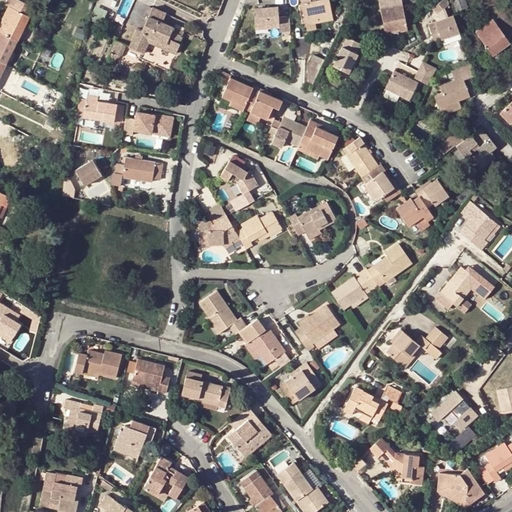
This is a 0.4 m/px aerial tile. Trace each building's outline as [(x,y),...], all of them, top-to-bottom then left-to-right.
[(8,6),(0,22),(3,24),(0,30),(0,31),(14,39),(19,29),(22,30),(29,16),(27,15),(31,7),(25,4),(27,0),(7,0),(5,5),(8,6)] [(301,0),(302,3),(301,3),(304,18),(331,13),(329,0),(315,0),(311,1),(310,0),(301,0)] [(405,0),(378,0),(385,34),(407,29),(402,1),(406,0),(405,0)] [(448,3),(447,0),(439,0),(432,7),(438,12),(448,3)] [(464,0),(452,0),(457,11),(467,7),(464,0)] [(253,8),(255,28),(278,27),(279,30),(290,30),(289,15),(278,16),(277,6),(253,8)] [(152,7),(149,16),(162,22),(166,13),(152,7)] [(333,18),(331,13),(304,18),(305,23),(333,18)] [(452,14),(427,23),(431,34),(438,31),(440,37),(441,39),(459,32),(452,14)] [(143,52),(148,40),(150,35),(165,43),(163,48),(175,53),(180,43),(179,43),(182,35),(172,31),(174,28),(162,22),(149,16),(142,30),(138,29),(130,46),(143,52)] [(463,18),(457,20),(459,26),(466,24),(463,18)] [(491,20),(477,31),(483,40),(482,40),(493,56),(510,43),(499,27),(497,29),(491,20)] [(14,39),(17,40),(22,30),(19,29),(14,39)] [(0,60),(2,62),(9,50),(11,51),(17,40),(14,39),(0,31),(0,60)] [(431,34),(433,40),(440,37),(438,31),(431,34)] [(150,35),(148,40),(163,48),(165,43),(150,35)] [(350,67),(356,53),(355,53),(360,43),(345,36),(332,65),(334,67),(348,73),(350,67)] [(115,39),(110,51),(111,51),(118,54),(116,58),(118,58),(119,57),(120,57),(121,56),(126,44),(115,39)] [(9,50),(2,62),(5,64),(11,51),(9,50)] [(111,51),(108,57),(116,59),(116,58),(118,54),(111,51)] [(360,55),(356,53),(350,67),(353,69),(360,55)] [(306,67),(308,82),(312,84),(324,60),(312,54),(306,67)] [(422,61),(417,70),(430,76),(431,76),(435,68),(422,61)] [(475,75),(470,62),(458,66),(463,79),(475,75)] [(458,66),(450,69),(453,78),(438,84),(441,91),(433,94),(438,107),(457,99),(468,95),(463,79),(458,66)] [(345,80),(348,73),(334,67),(332,73),(345,80)] [(427,83),(430,76),(417,70),(415,69),(412,76),(427,83)] [(416,81),(393,70),(384,88),(407,99),(416,81)] [(230,75),(221,71),(218,79),(227,83),(222,97),(230,101),(244,107),(247,101),(252,88),(230,78),(230,75)] [(278,110),(281,101),(270,96),(258,91),(252,88),(247,101),(253,104),(250,111),(250,112),(260,117),(266,120),(272,107),(278,110)] [(84,117),(87,99),(79,98),(76,116),(84,117)] [(97,101),(87,99),(84,117),(114,123),(114,120),(122,121),(124,106),(97,101)] [(460,106),(457,99),(438,107),(440,114),(460,106)] [(242,111),(244,107),(230,101),(229,105),(242,111)] [(244,107),(243,108),(250,111),(253,104),(247,101),(244,107)] [(511,101),(500,114),(510,124),(511,121),(511,101)] [(125,116),(122,133),(132,135),(133,129),(151,132),(152,127),(170,130),(173,115),(150,112),(150,113),(136,111),(135,118),(125,116)] [(260,117),(250,112),(246,120),(257,125),(260,117)] [(277,129),(271,126),(266,137),(272,141),(275,136),(284,141),(298,147),(300,142),(306,127),(284,117),(277,129)] [(324,126),(310,120),(307,125),(315,129),(316,127),(323,130),(324,126)] [(440,125),(442,129),(449,124),(446,120),(440,125)] [(307,125),(306,127),(300,142),(308,145),(306,149),(319,155),(327,158),(337,136),(323,130),(316,127),(315,129),(307,125)] [(457,131),(428,153),(437,160),(456,145),(456,146),(465,157),(471,153),(482,167),(495,157),(490,150),(495,146),(481,127),(464,140),(457,131)] [(354,167),(361,177),(368,171),(377,166),(363,144),(364,143),(360,137),(356,140),(348,134),(343,142),(346,146),(342,148),(346,154),(345,154),(346,154),(354,167)] [(282,145),(284,141),(275,136),(272,141),(271,144),(280,148),(282,145)] [(300,142),(298,147),(296,149),(317,158),(319,155),(306,149),(308,145),(300,142)] [(207,143),(204,159),(216,161),(218,145),(207,143)] [(76,147),(68,145),(66,157),(73,159),(76,147)] [(217,158),(228,163),(229,161),(230,161),(235,152),(224,147),(217,158)] [(354,167),(346,154),(340,158),(349,171),(354,167)] [(111,183),(121,185),(123,176),(151,182),(152,178),(160,180),(163,164),(125,157),(124,164),(117,163),(115,173),(113,173),(111,183)] [(242,193),(230,200),(235,210),(254,199),(249,190),(257,185),(249,171),(247,172),(230,161),(229,161),(228,163),(220,176),(226,181),(228,179),(234,184),(237,184),(242,193)] [(91,167),(89,163),(75,171),(84,186),(101,177),(94,165),(91,167)] [(373,178),(366,182),(377,198),(382,195),(386,202),(401,191),(397,184),(395,186),(392,188),(382,172),(384,170),(380,164),(377,166),(368,171),(373,178)] [(382,172),(392,188),(395,186),(384,170),(382,172)] [(67,176),(63,175),(61,189),(73,191),(74,187),(67,176)] [(123,176),(121,185),(133,188),(133,186),(150,188),(151,182),(123,176)] [(415,191),(419,197),(427,207),(433,203),(434,205),(447,196),(436,180),(431,183),(423,188),(421,187),(415,191)] [(0,216),(2,217),(12,198),(0,191),(0,216)] [(427,221),(433,217),(427,207),(419,197),(412,201),(410,199),(396,209),(408,227),(415,222),(423,217),(426,222),(427,221)] [(469,200),(460,213),(470,221),(460,232),(482,249),(488,241),(485,239),(497,224),(469,200)] [(295,214),(288,218),(297,234),(304,231),(308,237),(318,231),(317,228),(327,222),(328,224),(336,220),(326,203),(319,207),(319,208),(310,213),(309,211),(297,218),(295,214)] [(236,233),(226,215),(219,204),(208,210),(212,215),(216,223),(213,225),(211,221),(208,221),(198,221),(199,243),(208,243),(208,245),(222,244),(225,248),(232,244),(231,241),(238,237),(236,233)] [(236,233),(238,237),(240,241),(243,246),(245,249),(252,246),(250,242),(257,237),(266,232),(268,236),(281,229),(272,212),(259,220),(257,216),(241,225),(243,229),(236,233)] [(206,218),(208,221),(211,221),(213,225),(216,223),(212,215),(206,218)] [(423,217),(415,222),(421,231),(430,225),(427,221),(426,222),(423,217)] [(367,224),(364,219),(362,218),(361,219),(356,222),(360,228),(367,224)] [(46,241),(54,242),(55,234),(48,232),(46,241)] [(266,232),(257,237),(259,241),(268,236),(266,232)] [(243,246),(240,241),(232,246),(235,250),(243,246)] [(374,266),(367,270),(378,286),(410,263),(397,244),(384,253),(387,256),(389,259),(375,269),(374,266)] [(387,256),(374,266),(375,269),(389,259),(387,256)] [(434,298),(447,309),(452,302),(456,306),(464,295),(471,288),(484,299),(493,288),(471,268),(468,272),(461,266),(434,298)] [(353,277),(331,292),(343,310),(350,305),(365,294),(378,286),(367,270),(366,269),(358,274),(361,278),(356,281),(353,277)] [(229,325),(235,334),(239,331),(246,326),(240,317),(237,320),(230,311),(228,313),(224,307),(226,305),(216,291),(199,302),(210,317),(207,319),(213,327),(216,326),(220,332),(229,325)] [(368,297),(365,294),(350,305),(352,308),(368,297)] [(461,299),(456,306),(463,312),(469,306),(461,299)] [(0,334),(10,341),(20,325),(15,322),(20,315),(0,302),(0,334)] [(300,327),(294,332),(308,351),(314,347),(312,344),(323,336),(333,329),(339,325),(326,305),(298,325),(300,327)] [(29,331),(36,332),(40,315),(24,306),(21,312),(32,319),(29,331)] [(247,342),(244,344),(254,359),(255,359),(260,355),(266,364),(275,358),(282,353),(284,352),(268,329),(265,331),(257,319),(246,326),(239,331),(247,342)] [(398,338),(393,344),(387,352),(401,364),(411,354),(418,345),(424,349),(429,343),(437,349),(446,338),(434,327),(424,338),(421,336),(415,343),(400,329),(395,336),(398,338)] [(333,329),(323,336),(327,343),(337,336),(333,329)] [(441,352),(437,349),(429,343),(424,349),(435,359),(441,352)] [(73,371),(82,373),(82,370),(98,374),(115,378),(121,355),(104,350),(103,353),(87,349),(86,355),(78,352),(73,371)] [(282,353),(275,358),(278,364),(285,358),(282,353)] [(413,356),(411,354),(401,364),(404,367),(413,356)] [(261,368),(266,364),(260,355),(255,359),(261,368)] [(137,358),(132,379),(159,386),(157,391),(165,393),(169,377),(161,375),(164,365),(137,358)] [(306,362),(292,372),(294,375),(291,376),(285,381),(298,399),(314,389),(312,385),(319,381),(306,362)] [(187,371),(185,377),(200,381),(202,374),(187,371)] [(200,381),(185,377),(180,397),(197,401),(201,402),(200,406),(216,410),(217,406),(225,408),(230,388),(200,381)] [(159,386),(132,379),(131,384),(157,391),(159,386)] [(293,403),(298,399),(285,381),(279,385),(293,403)] [(511,384),(497,389),(502,411),(511,408),(511,384)] [(362,412),(361,414),(370,418),(370,417),(374,410),(381,414),(387,402),(384,401),(386,398),(393,401),(396,403),(402,391),(387,385),(380,398),(378,402),(372,399),(374,395),(355,386),(344,409),(352,413),(354,408),(362,412)] [(432,413),(438,420),(450,409),(459,419),(455,422),(462,429),(477,415),(456,391),(432,413)] [(78,411),(79,408),(80,403),(65,400),(63,407),(69,409),(65,426),(74,428),(73,432),(86,435),(87,430),(96,433),(101,414),(103,407),(93,404),(93,406),(92,411),(91,414),(78,411)] [(390,408),(399,412),(402,406),(396,403),(393,401),(390,408)] [(93,406),(80,403),(79,408),(78,411),(91,414),(92,411),(93,406)] [(271,434),(248,407),(232,420),(238,427),(235,429),(227,436),(246,457),(271,434)] [(374,410),(370,417),(378,420),(381,414),(374,410)] [(370,418),(361,414),(359,417),(368,422),(370,418)] [(146,434),(152,436),(155,428),(132,420),(130,427),(124,425),(122,430),(120,429),(112,449),(122,453),(123,450),(138,456),(144,438),(146,434)] [(232,420),(230,423),(235,429),(238,427),(232,420)] [(472,425),(452,441),(460,450),(479,435),(472,425)] [(381,437),(369,448),(371,451),(377,457),(384,452),(393,461),(393,464),(403,465),(402,474),(402,477),(410,478),(410,482),(421,484),(423,467),(418,466),(419,456),(395,452),(381,437)] [(495,471),(502,467),(511,461),(511,463),(511,442),(506,446),(504,443),(485,454),(490,462),(484,466),(494,481),(500,479),(495,471)] [(369,448),(360,457),(362,459),(371,451),(369,448)] [(137,458),(138,456),(123,450),(122,453),(137,458)] [(144,485),(147,487),(157,493),(160,489),(166,480),(173,484),(167,494),(175,499),(187,477),(175,470),(174,474),(171,472),(173,469),(169,466),(171,462),(161,456),(144,485)] [(358,470),(365,463),(362,459),(360,457),(352,464),(358,470)] [(511,463),(511,461),(502,467),(504,470),(511,465),(511,463)] [(293,463),(277,474),(303,511),(313,511),(327,502),(316,486),(311,489),(300,473),(293,463)] [(403,465),(393,464),(402,474),(403,465)] [(308,467),(300,473),(311,489),(316,486),(319,483),(308,467)] [(437,490),(449,498),(450,497),(460,498),(461,497),(465,498),(469,504),(484,493),(467,469),(460,474),(438,472),(437,490)] [(240,482),(252,498),(256,505),(254,506),(258,511),(264,511),(276,504),(270,495),(272,494),(256,470),(240,482)] [(45,473),(40,501),(48,503),(58,505),(57,510),(66,511),(75,511),(78,501),(74,500),(77,488),(81,489),(83,480),(67,476),(65,485),(55,483),(56,476),(45,473)] [(114,486),(103,479),(100,485),(110,492),(114,486)] [(157,493),(147,487),(145,491),(163,501),(167,494),(160,489),(157,493)] [(107,511),(106,511),(132,511),(133,511),(125,506),(125,507),(107,496),(100,506),(107,511)] [(450,497),(449,498),(464,507),(469,504),(465,498),(461,497),(460,498),(450,497)] [(391,508),(395,511),(397,511),(404,506),(399,501),(391,508)] [(208,511),(203,502),(186,511),(208,511)]
